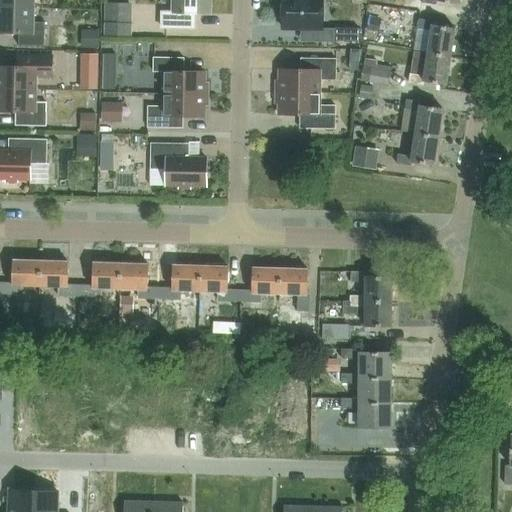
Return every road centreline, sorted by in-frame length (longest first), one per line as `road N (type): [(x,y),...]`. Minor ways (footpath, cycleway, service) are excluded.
road 1 (residential): [(424,476),(0,461)]
road 2 (residential): [(459,244),(507,0)]
road 3 (residential): [(236,237),(240,0)]
road 4 (residential): [(236,237),(0,230)]
road 5 (residential): [(459,244),(236,237)]
road 6 (residential): [(438,380),(459,244)]
